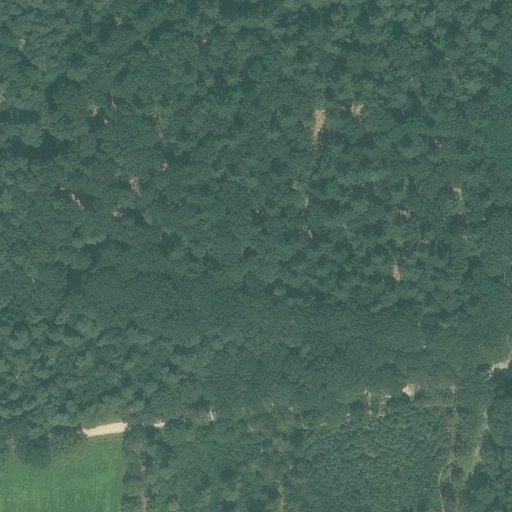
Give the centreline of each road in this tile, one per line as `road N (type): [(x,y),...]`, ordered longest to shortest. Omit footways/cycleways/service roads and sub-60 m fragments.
road 1 (track): [(0,275),(498,357)]
road 2 (track): [(248,410),(0,444)]
road 3 (track): [(495,376),(248,410)]
road 4 (unclassified): [(497,365),(511,211)]
road 5 (unclassified): [(464,511),(497,365)]
